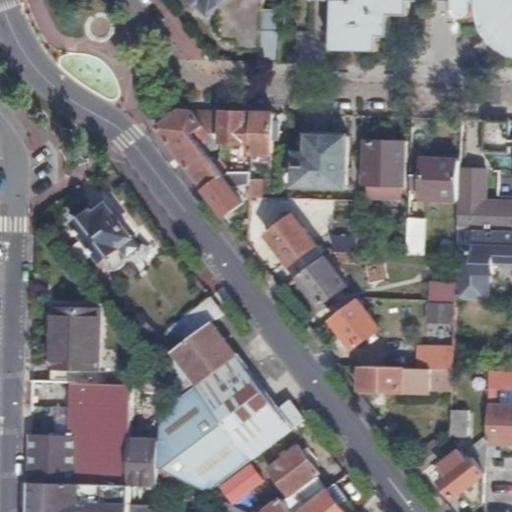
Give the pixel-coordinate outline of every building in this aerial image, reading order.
[(261,62),(282,63),(283,30),(263,29),(265,0),(198,0),(200,3),(205,1),(213,12),(220,8),(227,17),(219,22),(224,27),(222,40),(239,42),(239,50),(262,51),(261,62)] [(511,0),(314,0),(314,2),(337,3),(336,52),(381,53),(381,39),(392,39),(392,18),(411,18),(411,3),(429,4),(429,0),(459,0),(459,13),(461,18),(465,21),(470,22),(474,21),(478,16),(478,8),(483,8),(483,18),(485,26),(489,36),(494,43),(501,50),(511,56),(511,0)] [(184,160),(207,189),(231,171),(224,162),(220,164),(208,149),(213,144),(208,138),(207,139),(204,136),(211,130),(195,111),(182,110),(170,119),(159,128),(184,160)] [(225,112),(195,111),(211,130),(224,133),(225,112)] [(235,112),(225,112),(224,133),(224,142),(246,143),(248,112),(235,112)] [(256,112),(255,152),(274,153),(276,113),(256,112)] [(483,119),(482,152),(509,152),(510,121),(483,119)] [(297,187),(348,188),(350,136),(310,134),(309,153),(298,153),(297,187)] [(366,184),(405,186),(406,142),(369,141),(366,184)] [(424,198),(461,199),(462,170),(462,161),(426,160),(426,169),(413,168),(412,188),(425,189),(424,198)] [(253,185),(252,198),(264,198),(265,181),(263,181),(263,165),(254,164),(254,172),(253,185)] [(207,189),(227,216),(245,202),(235,188),(253,185),(254,172),(236,171),(234,168),(231,171),(207,189)] [(511,230),(511,202),(489,201),(488,171),(462,170),(461,199),(460,228),(511,230)] [(263,231),(291,212),(276,191),(248,210),(263,231)] [(410,255),(411,217),(412,195),(403,195),(400,254),(410,255)] [(134,238),(110,206),(97,215),(94,212),(78,225),(113,271),(115,269),(120,270),(127,264),(128,261),(130,259),(125,251),(136,243),(133,239),(134,238)] [(296,217),(271,236),(293,265),(318,246),(296,217)] [(410,255),(425,255),(426,219),(411,217),(410,255)] [(458,299),(490,300),(491,273),(492,260),(497,260),(511,260),(511,230),(460,228),(459,256),(458,283),(458,299)] [(336,236),(335,252),(341,253),(356,253),(359,253),(359,237),(336,236)] [(356,253),(341,253),(341,263),(355,263),(356,253)] [(327,258),(302,277),(323,304),(348,285),(327,258)] [(458,301),(458,299),(458,283),(433,281),(431,300),(454,301),(458,301)] [(185,345),(214,323),(226,313),(214,297),(169,330),(183,347),(185,345)] [(381,327),(359,300),(334,319),(356,347),(381,327)] [(457,323),(458,301),(454,301),(454,304),(453,319),(431,319),(431,323),(457,323)] [(431,304),(431,319),(453,319),(454,304),(431,304)] [(100,368),(102,308),(57,307),(55,367),(100,368)] [(142,316),(133,325),(147,340),(155,332),(142,316)] [(160,451),(256,378),(214,323),(185,345),(189,349),(194,346),(215,373),(162,412),(161,441),(160,451)] [(456,369),(456,347),(422,346),(420,368),(435,369),(456,369)] [(433,392),(435,369),(420,368),(341,367),(348,376),(365,377),(365,389),(433,392)] [(511,406),(499,406),(500,371),(493,371),(490,449),(496,449),(496,444),(511,444),(511,406)] [(211,493),(306,419),(293,402),(282,411),(256,378),(160,451),(160,468),(179,477),(211,493)] [(78,436),(133,438),(134,384),(74,382),(73,408),(78,408),(78,436)] [(471,410),(455,410),(454,436),(472,437),(471,410)] [(132,483),(133,441),(133,438),(78,436),(33,435),(32,458),(31,482),(132,485),(132,483)] [(160,468),(160,451),(161,441),(133,441),(132,483),(160,484),(160,479),(160,468)] [(413,460),(425,475),(448,457),(437,443),(413,460)] [(293,497),(322,473),(301,447),(272,469),(293,497)] [(456,497),(489,472),(477,457),(471,461),(464,452),(445,466),(452,476),(445,482),(456,497)] [(174,486),(179,477),(160,468),(160,479),(174,486)] [(131,511),(132,506),(132,485),(31,482),(30,511),(131,511)] [(343,506),(350,500),(338,484),(331,490),(343,506)] [(347,511),(343,506),(331,490),(301,511),(347,511)] [(293,511),(283,499),(266,511),(293,511)]
